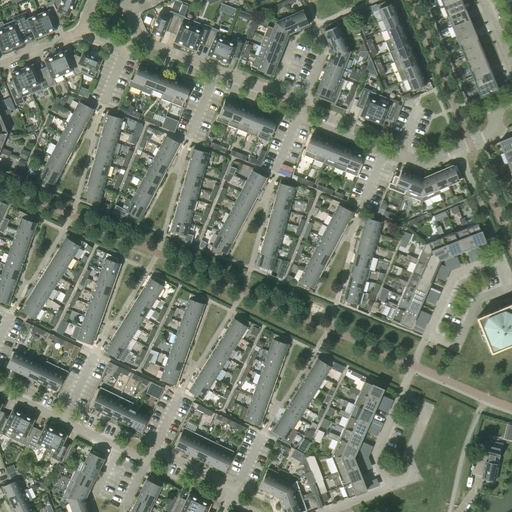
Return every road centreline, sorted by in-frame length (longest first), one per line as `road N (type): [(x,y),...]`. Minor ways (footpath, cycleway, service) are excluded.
road 1 (residential): [(511,287),(479,300),(458,348),(429,335),(453,279),(501,258)]
road 2 (residential): [(387,487),(411,476),(407,458),(425,415),(400,399),(377,462)]
